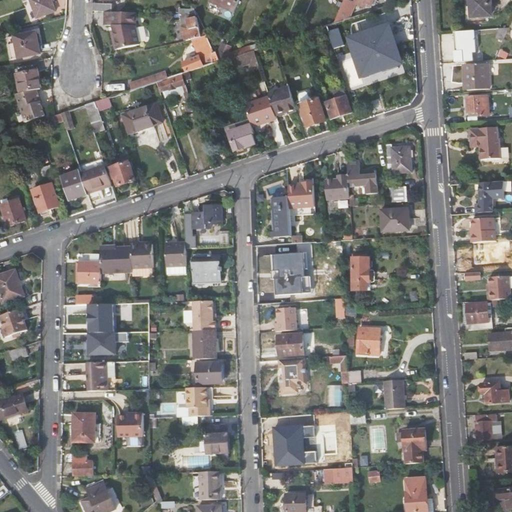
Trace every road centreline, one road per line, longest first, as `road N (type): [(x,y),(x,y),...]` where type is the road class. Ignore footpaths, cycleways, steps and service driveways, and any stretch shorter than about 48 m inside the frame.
road 1 (residential): [(431,109),(459,511)]
road 2 (residential): [(243,172),(253,511)]
road 3 (residential): [(51,235),(49,511)]
road 4 (residential): [(243,172),(51,235)]
road 5 (residential): [(431,109),(243,172)]
